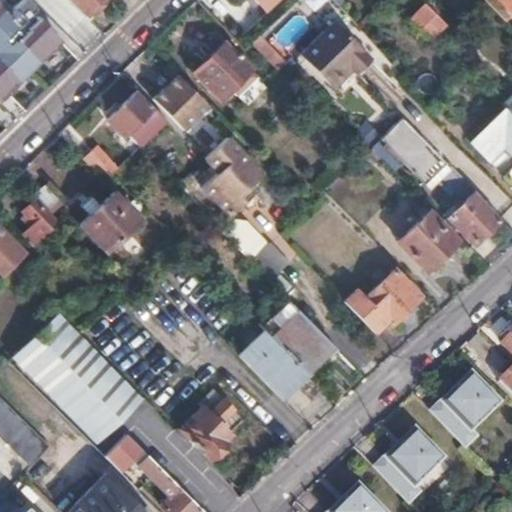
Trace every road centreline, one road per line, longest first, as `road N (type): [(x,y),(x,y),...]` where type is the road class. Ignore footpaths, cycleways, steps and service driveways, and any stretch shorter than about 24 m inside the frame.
road 1 (residential): [(511,269),(270,492)]
road 2 (residential): [(168,0),(0,158)]
